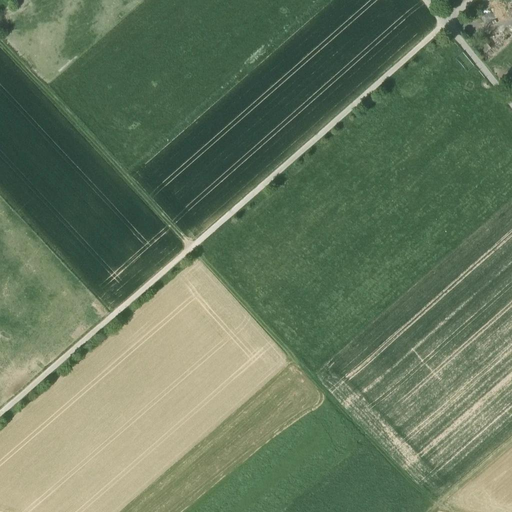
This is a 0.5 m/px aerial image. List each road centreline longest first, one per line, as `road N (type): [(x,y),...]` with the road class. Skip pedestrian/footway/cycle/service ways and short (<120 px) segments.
road 1 (track): [(0,43),(439,511)]
road 2 (track): [(445,26),(0,417)]
